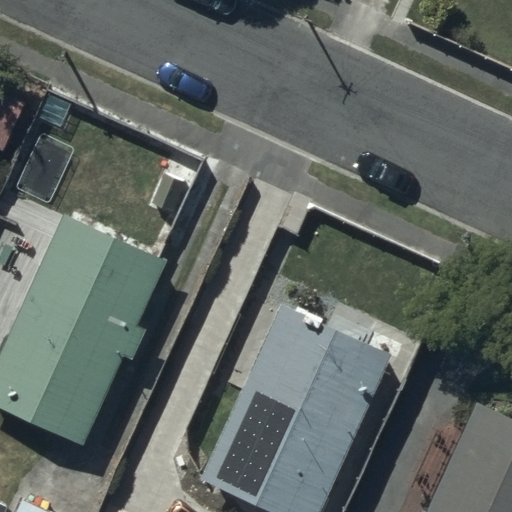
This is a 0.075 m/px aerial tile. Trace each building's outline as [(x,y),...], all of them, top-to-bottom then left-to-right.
[(0,137),(3,139),(25,91),(0,79),(0,137)] [(167,243),(67,198),(0,346),(0,393),(82,431),(167,243)] [(324,491),(394,337),(280,286),(199,464),(304,511),(320,511),(329,493),(324,491)] [(511,511),(511,403),(478,388),(420,511),(511,511)] [(78,511),(22,486),(10,511),(78,511)]
